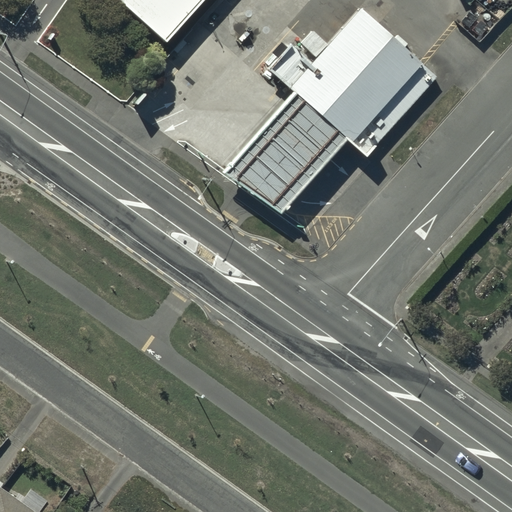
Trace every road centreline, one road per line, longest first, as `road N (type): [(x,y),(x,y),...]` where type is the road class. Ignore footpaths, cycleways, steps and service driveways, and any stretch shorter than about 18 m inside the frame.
road 1 (secondary): [(0,108),(311,330)]
road 2 (residential): [(311,330),(511,103)]
road 3 (residential): [(235,511),(0,343)]
road 4 (secondary): [(311,330),(511,473)]
